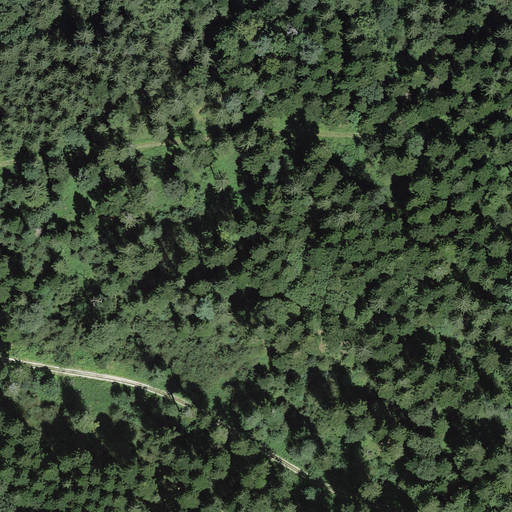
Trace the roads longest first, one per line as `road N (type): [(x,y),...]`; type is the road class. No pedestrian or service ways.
road 1 (track): [(0,168),(234,133),(511,140)]
road 2 (track): [(0,359),(147,386),(327,488),(406,511)]
